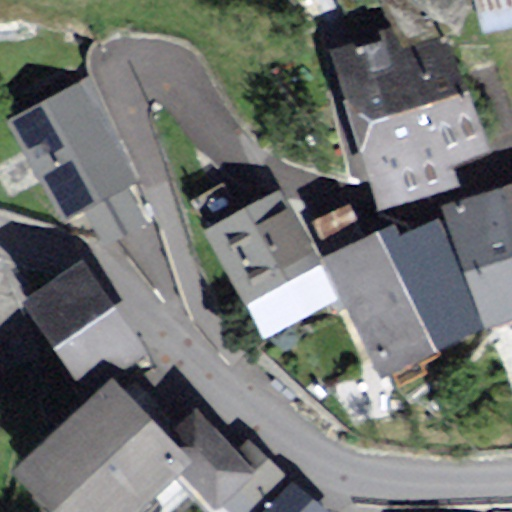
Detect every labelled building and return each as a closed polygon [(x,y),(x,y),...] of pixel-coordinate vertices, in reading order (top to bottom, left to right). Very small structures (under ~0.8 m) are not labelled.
[(511,33),(511,0),(474,0),(485,40),(511,33)] [(451,30),(335,60),(368,185),(484,155),(451,30)] [(84,89),(14,128),(65,219),(85,208),(107,247),(147,224),(131,195),(141,190),(84,89)] [(511,192),(437,214),(486,331),(511,322),(511,192)] [(286,194),(210,233),(267,342),(339,305),(321,261),(286,194)] [(437,214),(321,261),(339,305),(373,388),(490,341),(486,331),(437,214)] [(82,269),(21,311),(92,412),(115,388),(150,368),(82,269)] [(174,440),(115,388),(92,412),(11,495),(28,511),(158,511),(180,491),(203,468),(174,440)] [(197,418),(174,440),(203,468),(180,491),(200,511),(265,511),(296,481),(256,441),(239,459),(197,418)] [(330,511),(301,486),(277,511),(330,511)]
